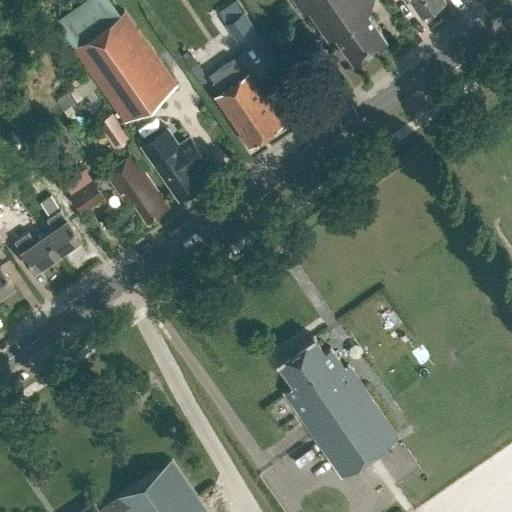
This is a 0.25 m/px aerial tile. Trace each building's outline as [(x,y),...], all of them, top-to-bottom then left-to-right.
[(0,0),(0,16),(11,9),(4,0),(0,0)] [(329,37),(335,33),(354,59),(387,37),(368,11),(373,0),(294,0),(304,13),(309,9),(329,37)] [(412,0),(421,13),(433,5),(436,6),(443,1),(442,0),(412,0)] [(176,84),(124,9),(73,45),(125,119),(176,84)] [(243,9),(225,22),(243,48),(261,36),(243,9)] [(208,73),(219,90),(214,93),(250,144),(283,121),(236,54),(208,73)] [(59,99),(66,109),(88,94),(94,102),(101,97),(95,88),(100,85),(93,76),(59,99)] [(114,115),(103,124),(119,146),(130,138),(114,115)] [(18,125),(6,133),(23,158),(34,150),(18,125)] [(160,130),(141,142),(153,160),(179,197),(204,180),(191,162),(203,153),(190,134),(170,147),(167,142),(168,141),(160,130)] [(129,203),(134,200),(147,220),(161,210),(158,205),(163,201),(131,153),(106,169),(129,203)] [(108,197),(95,179),(73,195),(86,213),(108,197)] [(59,204),(51,193),(40,201),(48,212),(59,204)] [(21,217),(35,208),(28,198),(14,207),(21,217)] [(44,234),(57,253),(80,236),(67,217),(44,234)] [(21,250),(34,269),(57,253),(44,234),(21,250)] [(0,292),(13,283),(0,264),(0,292)] [(284,391),(341,474),(397,435),(347,363),(343,366),(330,346),(324,350),(313,334),(276,359),(294,384),(284,391)] [(466,435),(456,440),(465,456),(474,451),(466,435)] [(117,495),(117,496),(99,509),(93,500),(75,511),(126,511),(128,511),(208,511),(171,458),(117,495)]
